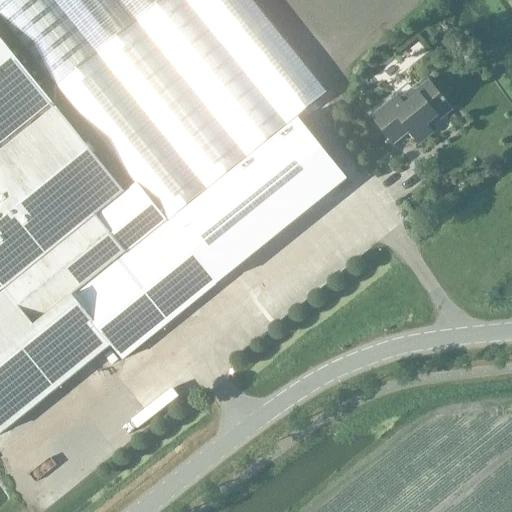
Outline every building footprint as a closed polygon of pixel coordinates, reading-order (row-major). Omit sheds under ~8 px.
[(67,98),(179,238),(193,226),(180,210),(297,116),(326,92),(251,0),(0,0),(0,16),(57,87),(67,98)] [(0,37),(0,147),(54,104),(0,37)] [(428,128),(451,110),(428,82),(402,103),(397,97),(372,117),(392,141),(408,129),(419,143),(432,133),(428,128)] [(217,284),(179,238),(67,98),(0,152),(0,433),(111,344),(123,359),(217,284)] [(193,226),(179,238),(217,284),(219,286),(349,180),(297,116),(180,210),(193,226)]
